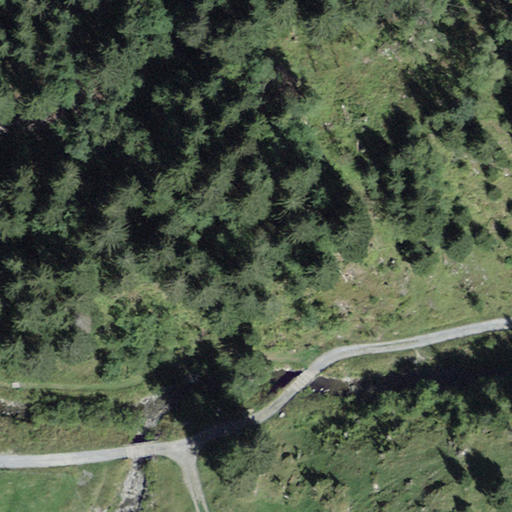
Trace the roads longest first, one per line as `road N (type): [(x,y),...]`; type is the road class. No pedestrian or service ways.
road 1 (track): [(183,445),(269,409),(335,352),(511,323)]
road 2 (track): [(0,463),(183,445)]
